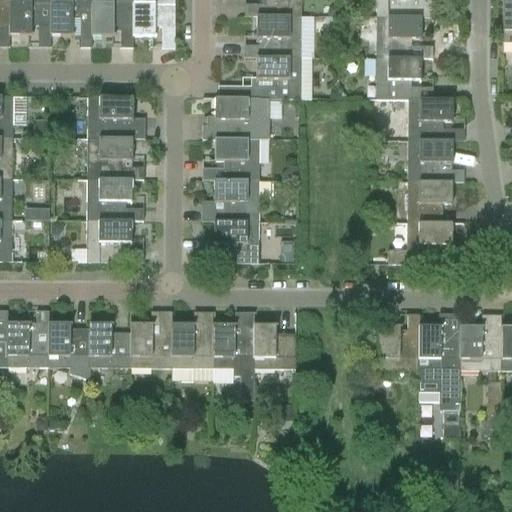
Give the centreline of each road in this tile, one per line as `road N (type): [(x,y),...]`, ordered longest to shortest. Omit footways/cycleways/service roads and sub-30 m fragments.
road 1 (residential): [(511,292),(173,288)]
road 2 (residential): [(511,292),(480,112),(479,0)]
road 3 (residential): [(174,80),(173,288)]
road 4 (residential): [(0,80),(174,80)]
road 5 (residential): [(173,288),(0,287)]
